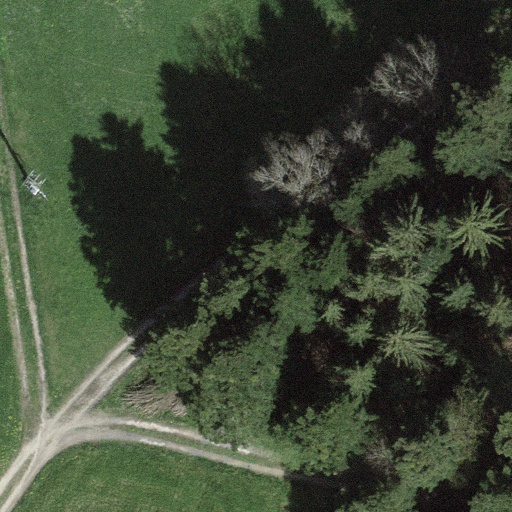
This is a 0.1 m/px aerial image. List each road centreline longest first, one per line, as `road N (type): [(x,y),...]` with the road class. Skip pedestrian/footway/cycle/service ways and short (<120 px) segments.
road 1 (track): [(5,511),(154,326),(349,151),(511,81)]
road 2 (track): [(511,504),(368,503),(155,442),(51,455)]
